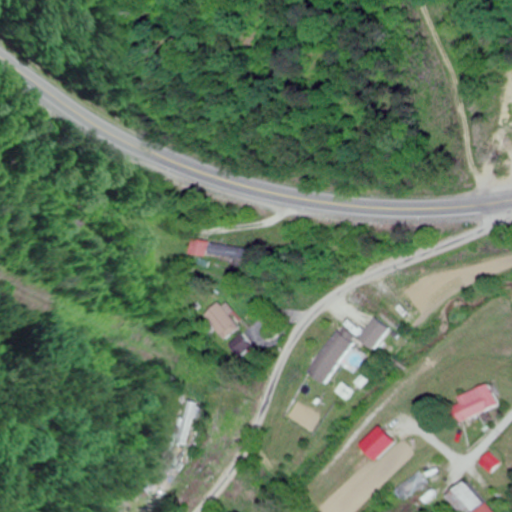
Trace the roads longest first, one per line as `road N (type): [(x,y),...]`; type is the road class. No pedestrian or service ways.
road 1 (primary): [(511,200),(380,208),(277,194),(144,147),(0,55)]
road 2 (residential): [(202,511),(232,476),(295,341),(324,306),(385,271),(511,221)]
